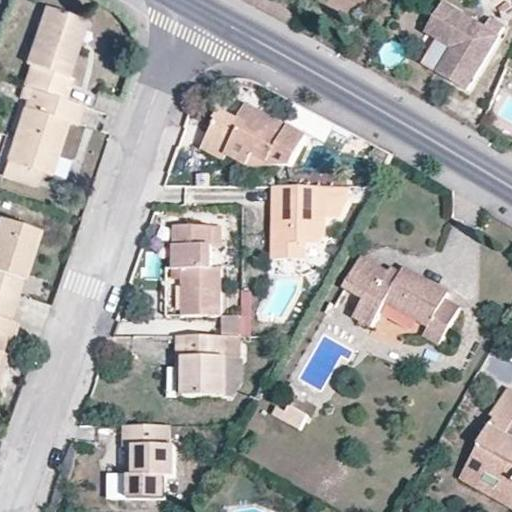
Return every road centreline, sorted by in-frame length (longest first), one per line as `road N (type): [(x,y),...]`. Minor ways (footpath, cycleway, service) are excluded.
road 1 (residential): [(193,9),(154,95),(8,511)]
road 2 (tertiary): [(511,191),(193,9)]
